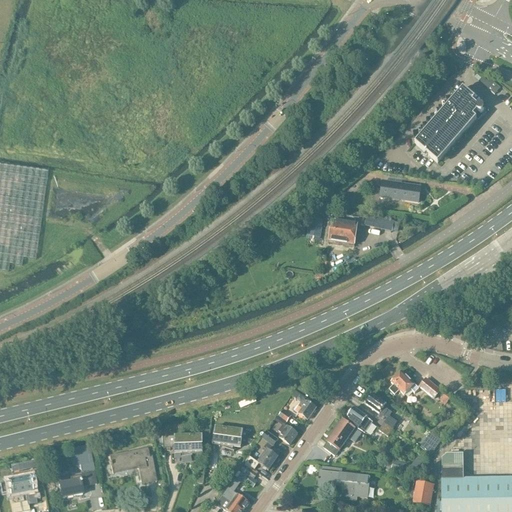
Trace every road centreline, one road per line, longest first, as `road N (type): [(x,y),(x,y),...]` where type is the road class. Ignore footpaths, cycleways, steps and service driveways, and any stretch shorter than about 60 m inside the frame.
road 1 (primary): [(511,208),(431,266),(298,333),(0,417)]
road 2 (primary): [(0,442),(267,370),(418,303),(511,240)]
road 3 (tertiary): [(0,327),(100,274),(198,199),(245,155),(371,0)]
road 4 (residential): [(258,511),(370,356),(425,342),(464,354)]
road 5 (unclassified): [(511,185),(401,262)]
